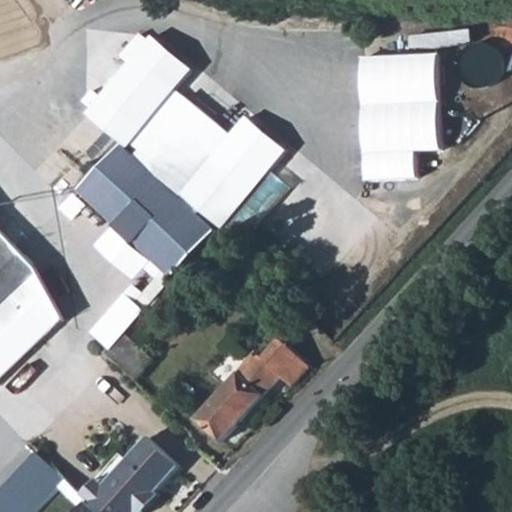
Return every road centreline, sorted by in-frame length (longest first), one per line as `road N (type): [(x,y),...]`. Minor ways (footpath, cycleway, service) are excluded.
road 1 (unclassified): [(208,511),(511,181)]
road 2 (track): [(233,484),(355,456),(435,410),(511,400)]
